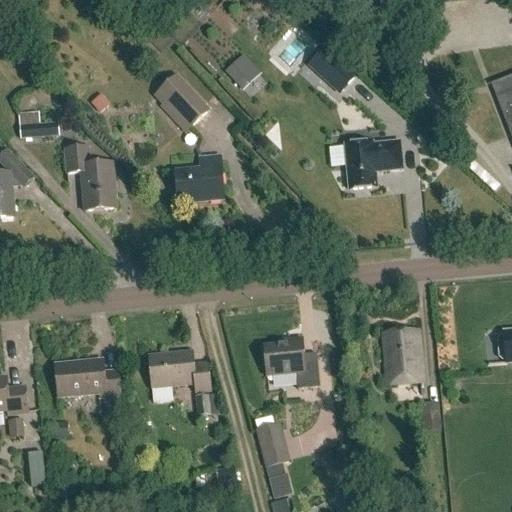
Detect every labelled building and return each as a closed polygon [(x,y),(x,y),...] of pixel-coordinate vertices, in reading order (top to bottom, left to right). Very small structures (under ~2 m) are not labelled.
[(251,87),(263,76),(249,60),(237,71),(251,87)] [(210,113),(173,73),(153,92),(164,105),(160,109),(185,136),(210,113)] [(355,78),(331,95),(339,107),(363,90),(355,78)] [(511,78),(490,88),(511,145),(511,78)] [(39,123),(38,113),(18,115),(19,126),(39,123)] [(19,126),(20,136),(40,134),(39,123),(19,126)] [(402,174),(399,146),(372,148),(372,146),(344,149),(348,194),(376,191),(375,176),(402,174)] [(88,169),(86,152),(64,154),(66,180),(79,179),(83,216),(115,213),(111,167),(88,169)] [(31,183),(4,156),(0,159),(0,169),(8,178),(0,179),(0,224),(13,223),(10,192),(21,191),(22,192),(31,183)] [(223,204),(219,160),(199,162),(200,173),(175,176),(178,208),(223,204)] [(422,387),(417,334),(381,337),(386,390),(422,387)] [(511,336),(504,337),(504,341),(501,341),(498,344),(500,361),(502,364),(506,363),(506,367),(511,366),(511,336)] [(305,357),(304,341),(285,342),(285,346),(263,348),(266,380),(296,377),(298,393),(320,391),(317,356),(305,357)] [(192,370),(191,358),(148,362),(151,394),(195,389),(196,398),(211,396),(208,368),(192,370)] [(102,379),(101,367),(54,371),(57,403),(99,399),(100,403),(120,401),(118,378),(102,379)] [(6,395),(5,382),(0,381),(0,416),(9,416),(9,420),(26,419),(24,394),(6,395)] [(220,417),(218,397),(195,399),(197,419),(220,417)] [(423,433),(441,430),(438,405),(420,407),(423,433)] [(24,440),(23,421),(8,422),(9,440),(24,440)] [(290,464),(280,425),(254,432),(273,501),(290,496),(282,467),(290,464)] [(45,488),(42,455),(27,456),(30,489),(45,488)]
